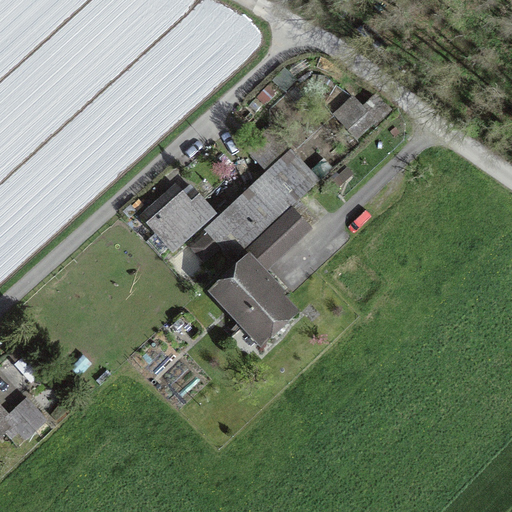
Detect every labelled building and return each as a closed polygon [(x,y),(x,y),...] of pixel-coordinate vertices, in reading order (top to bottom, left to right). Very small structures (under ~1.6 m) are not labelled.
[(269,174),(208,233),(238,264),(314,191),(287,163),(298,153),(274,129),(249,154),(269,174)] [(190,176),(146,214),(180,253),(224,215),(190,176)] [(318,229),(299,209),(257,250),(277,270),(318,229)] [(258,255),(218,290),(270,348),(310,313),(258,255)] [(52,421),(31,402),(10,425),(31,444),(52,421)]
